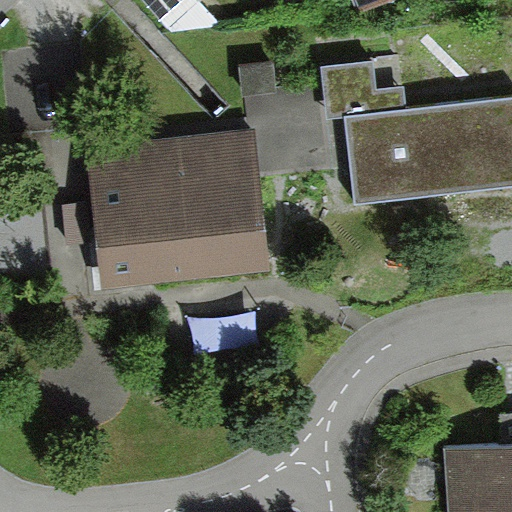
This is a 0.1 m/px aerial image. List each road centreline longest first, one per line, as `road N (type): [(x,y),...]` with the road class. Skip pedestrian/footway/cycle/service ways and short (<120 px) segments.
road 1 (residential): [(320,438),(349,384),(393,343),(511,322)]
road 2 (residential): [(137,511),(193,507),(246,488),(320,438)]
